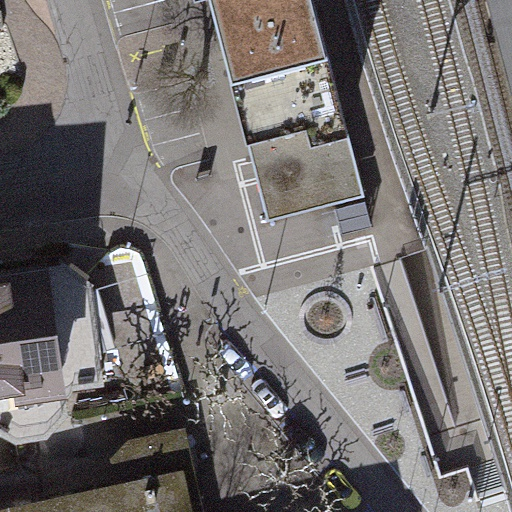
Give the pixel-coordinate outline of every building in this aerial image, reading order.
[(208,0),(216,28),(225,67),(241,132),(263,216),(358,192),(342,128),(319,43),(307,0),(208,0)] [(511,0),(483,0),(511,115),(511,0)] [(45,258),(0,263),(0,385),(60,377),(45,258)] [(101,281),(71,282),(75,395),(105,394),(101,281)] [(0,502),(0,511),(183,511),(171,462),(0,502)]
